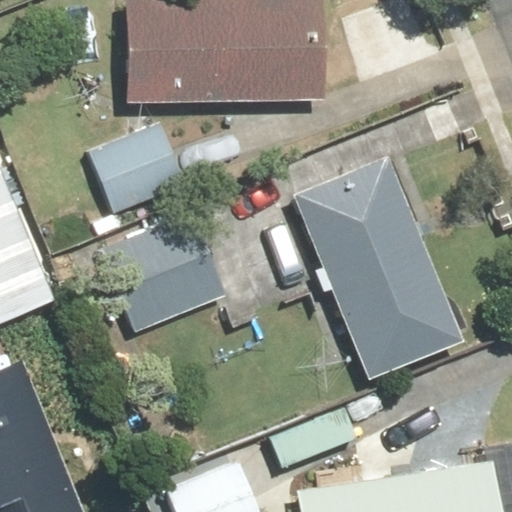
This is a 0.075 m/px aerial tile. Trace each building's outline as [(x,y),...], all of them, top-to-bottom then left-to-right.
[(115,0),(116,105),(317,102),(315,0),(115,0)] [(164,123),(87,153),(111,215),(189,184),(164,123)] [(381,161),(285,199),(360,383),(456,344),(381,161)] [(74,511),(16,366),(0,372),(0,511),(74,511)] [(269,511),(250,461),(174,489),(182,511),(269,511)] [(286,494),(288,511),(492,511),(485,465),(286,494)]
